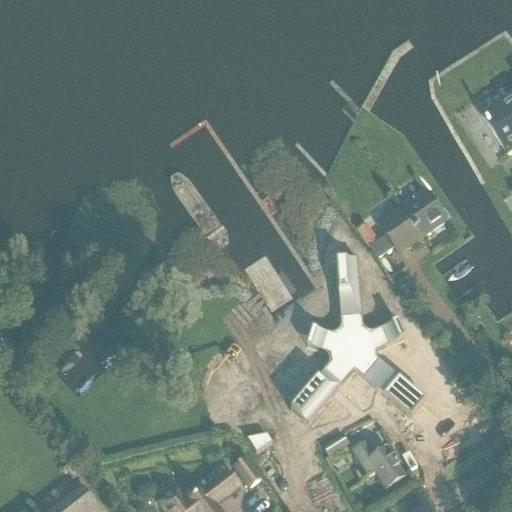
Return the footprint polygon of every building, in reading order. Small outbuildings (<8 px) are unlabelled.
[(511,95),(481,117),(509,157),(511,154),(511,95)] [(377,201),(384,214),(407,201),(400,188),(377,201)] [(424,191),(399,208),(421,241),(446,223),(424,191)] [(398,257),(421,241),(399,208),(375,225),(398,257)] [(360,263),(340,263),(340,341),(311,330),(304,347),(333,358),(290,406),(307,421),(350,374),(404,423),(420,406),(367,358),(403,344),(396,327),(360,341),(360,263)] [(419,298),(406,279),(396,286),(408,305),(419,298)] [(263,399),(305,385),(297,362),(255,376),(263,399)] [(348,447),(341,436),(320,449),(328,460),(348,447)] [(255,456),(269,447),(263,437),(246,441),(255,456)] [(368,478),(374,475),(385,491),(404,479),(386,450),(376,457),(367,443),(352,452),(368,478)] [(249,490),(259,482),(243,461),(233,469),(249,490)] [(202,491),(186,503),(176,490),(157,504),(163,511),(217,511),(213,505),(237,486),(227,473),(225,475),(220,468),(206,478),(212,485),(202,492),(202,491)] [(98,511),(82,491),(55,511),(98,511)]
